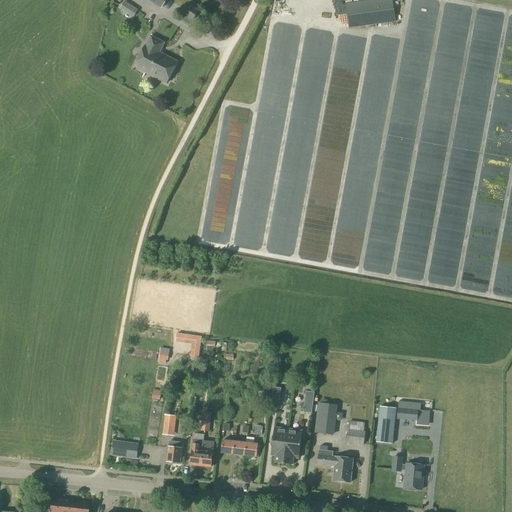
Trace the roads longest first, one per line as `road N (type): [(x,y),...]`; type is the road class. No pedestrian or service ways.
road 1 (track): [(97,483),(144,223),(256,0)]
road 2 (residential): [(359,511),(0,472)]
